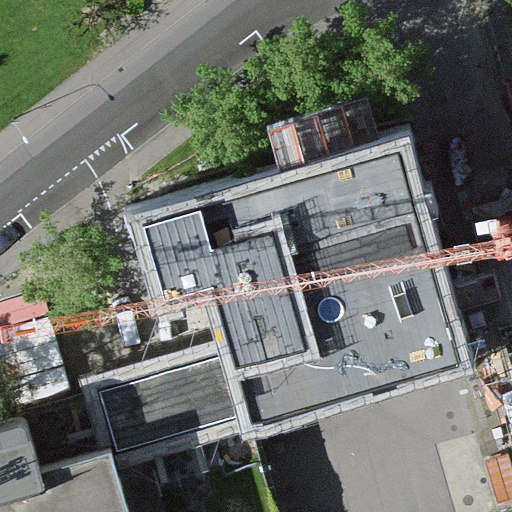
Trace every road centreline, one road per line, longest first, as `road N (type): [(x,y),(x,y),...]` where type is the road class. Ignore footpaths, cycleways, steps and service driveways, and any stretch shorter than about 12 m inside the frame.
road 1 (residential): [(0,213),(276,0)]
road 2 (residential): [(511,203),(450,0)]
